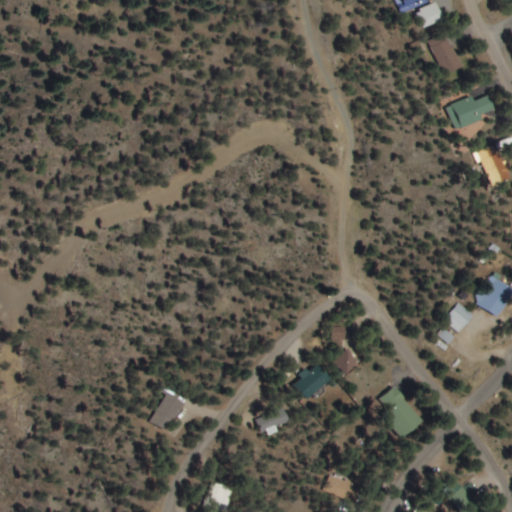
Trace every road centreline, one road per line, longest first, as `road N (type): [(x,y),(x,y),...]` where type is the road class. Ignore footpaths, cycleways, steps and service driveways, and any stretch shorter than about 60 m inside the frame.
road 1 (track): [(357,288),(337,223),(345,123),(307,36),(301,0)]
road 2 (residential): [(173,511),(184,471),(282,349),(357,288)]
road 3 (residential): [(511,503),(459,416),(357,288)]
road 4 (residential): [(390,511),(459,416),(511,363)]
